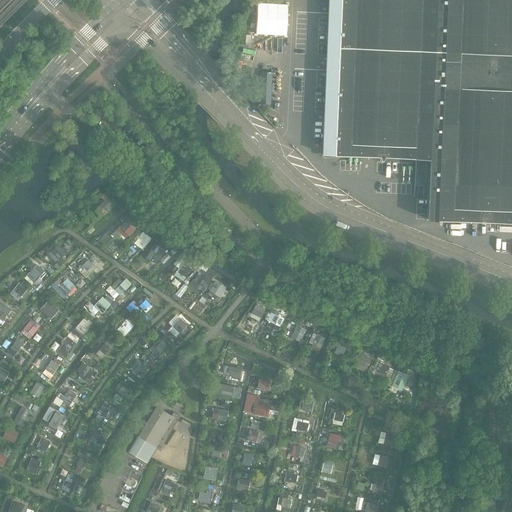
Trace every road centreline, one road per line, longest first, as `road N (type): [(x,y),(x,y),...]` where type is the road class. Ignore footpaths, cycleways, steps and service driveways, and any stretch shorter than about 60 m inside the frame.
road 1 (unclassified): [(511,282),(308,196),(143,26)]
road 2 (secondary): [(0,143),(122,4)]
